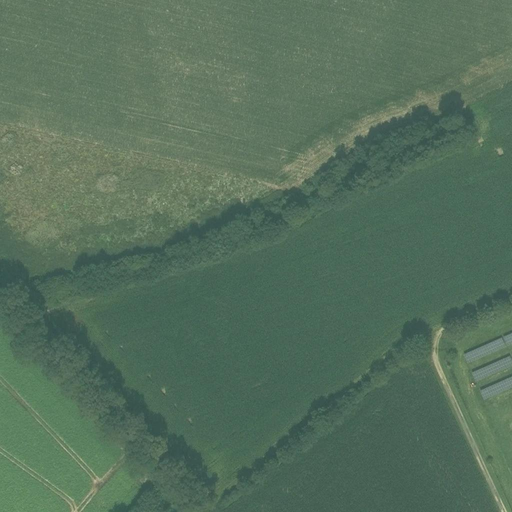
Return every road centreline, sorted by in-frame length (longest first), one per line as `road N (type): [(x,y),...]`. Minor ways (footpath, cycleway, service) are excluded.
road 1 (track): [(433,341),(415,338),(193,511)]
road 2 (track): [(146,461),(0,309)]
road 3 (track): [(503,511),(432,346)]
